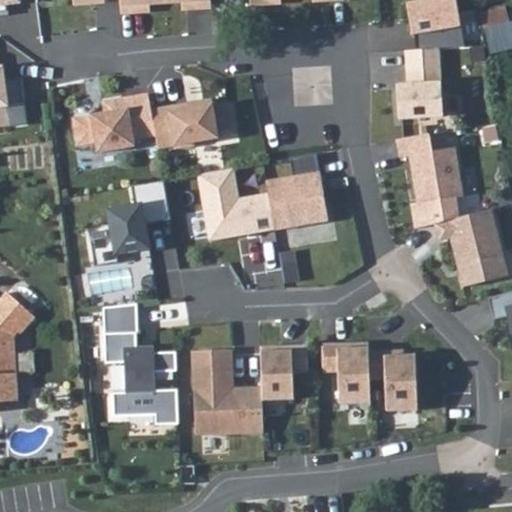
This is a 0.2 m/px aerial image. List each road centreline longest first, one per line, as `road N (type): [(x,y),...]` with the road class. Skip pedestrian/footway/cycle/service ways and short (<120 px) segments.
road 1 (residential): [(208,511),(231,488),(464,461)]
road 2 (residential): [(464,461),(489,430),(490,375),(393,280)]
road 3 (residential): [(203,291),(238,306),(350,304),(393,280)]
road 4 (residential): [(261,44),(68,60)]
road 5 (residential): [(349,131),(345,40),(261,44)]
road 6 (residential): [(261,44),(275,132),(349,131)]
road 7 (residential): [(393,280),(349,131)]
